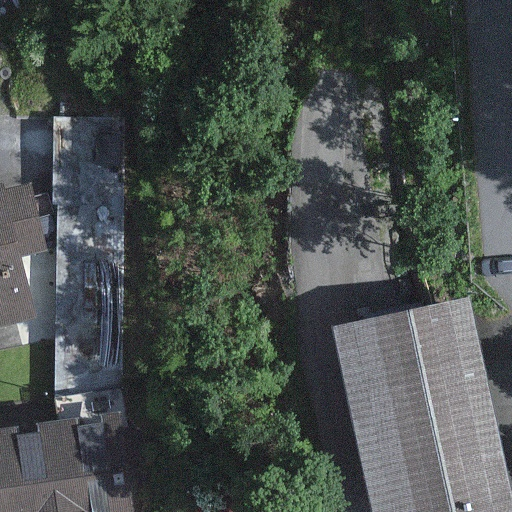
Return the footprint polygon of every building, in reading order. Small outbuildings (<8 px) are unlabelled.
[(309,88),(307,170),(347,171),(349,88),(309,88)] [(114,212),(109,119),(59,122),(63,215),(114,212)] [(14,181),(25,229),(46,223),(34,177),(14,181)] [(14,181),(0,185),(0,330),(45,318),(25,229),(14,181)] [(511,511),(511,503),(466,299),(334,330),(373,511),(511,511)] [(135,511),(121,413),(0,430),(0,511),(135,511)]
